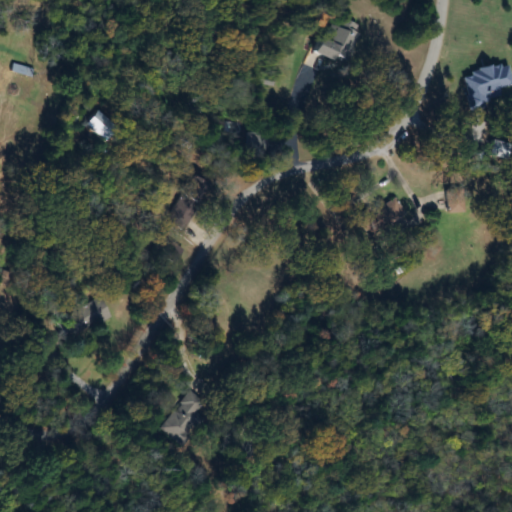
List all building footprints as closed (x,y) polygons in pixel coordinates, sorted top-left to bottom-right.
[(312,39),(307,54),(343,67),(357,28),(331,18),(323,42),(312,39)] [(206,187),(191,177),(176,198),(192,208),(206,187)] [(402,217),(391,198),(352,220),(363,239),(402,217)] [(444,213),(456,213),(456,200),(444,200),(444,213)] [(152,252),(172,265),(182,251),(161,237),(152,252)] [(52,321),(62,342),(109,319),(99,298),(52,321)] [(158,430),(182,449),(209,415),(201,409),(206,404),(189,391),(158,430)]
